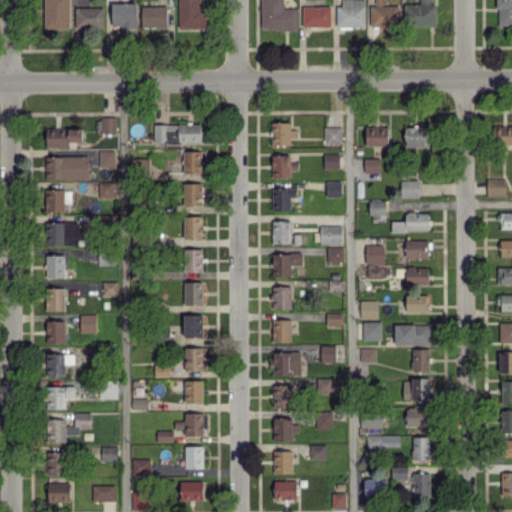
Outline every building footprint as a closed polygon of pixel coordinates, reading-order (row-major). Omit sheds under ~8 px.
[(43,0),(43,28),(68,29),(68,0),(43,0)] [(205,28),(204,7),(199,7),(198,0),(177,0),(179,28),(205,28)] [(260,0),(260,29),(297,29),(297,8),(283,8),(282,0),(260,0)] [(365,27),(364,0),(341,0),(341,6),(336,6),(336,27),(365,27)] [(399,5),(383,5),(382,0),(374,0),(374,5),(370,5),(370,26),(399,26),(399,5)] [(511,0),(496,0),(496,25),(511,25),(511,0)] [(111,23),(121,23),(121,28),(136,29),(137,3),(112,2),(111,23)] [(435,4),(404,3),(403,25),(435,26),(435,4)] [(141,6),(141,28),(167,28),(166,6),(141,6)] [(302,6),(302,27),(330,26),(330,6),(302,6)] [(104,29),(103,7),(75,7),(75,30),(104,29)] [(116,117),(100,117),(100,132),(115,132),(116,117)] [(289,122),(271,122),(271,144),(290,144),(290,137),(296,137),(296,129),(289,129),(289,122)] [(153,124),(154,142),(201,142),(200,123),(153,124)] [(511,125),(495,126),(495,145),(511,144),(511,125)] [(341,126),(324,127),(324,144),(341,144),(341,126)] [(404,126),(404,146),(426,147),(427,127),(404,126)] [(365,145),(388,146),(389,127),(365,127),(365,145)] [(82,128),(46,128),(45,146),(69,147),(69,142),(82,142),(82,128)] [(99,167),(114,167),(114,149),(99,150),(99,167)] [(182,150),(183,173),(202,173),(201,150),(182,150)] [(323,168),(339,168),(339,152),(323,152),(323,168)] [(272,178),(290,177),(290,171),(298,171),(297,162),(289,162),(289,154),(271,154),(272,178)] [(45,179),(88,179),(88,156),(45,156),(45,179)] [(148,167),(149,158),(132,157),(131,166),(148,167)] [(379,172),(379,157),(363,158),(364,173),(379,172)] [(486,195),(504,195),(504,177),(486,178),(486,195)] [(400,180),(400,197),(419,196),(418,180),(400,180)] [(341,196),(340,181),(325,181),(326,197),(341,196)] [(115,182),(98,182),(99,197),(116,196),(115,182)] [(182,205),(201,205),(202,183),(183,183),(182,205)] [(272,184),(271,210),(290,211),(290,200),(296,200),(296,185),(272,184)] [(63,211),(63,202),(71,203),(71,190),(45,189),(45,211),(63,211)] [(385,200),(369,201),(369,215),(385,214),(385,200)] [(511,211),(499,212),(500,229),(511,228),(511,211)] [(429,212),(405,212),(405,221),(391,221),(391,231),(429,230),(429,212)] [(183,239),(202,238),(201,215),(183,216),(183,239)] [(272,243),(291,243),(291,220),(271,220),(272,243)] [(80,221),(45,222),(45,244),(80,243),(80,221)] [(342,243),(341,225),(321,225),(321,244),(342,243)] [(429,240),(405,240),(404,257),(428,258),(429,240)] [(365,263),(384,263),(384,245),(365,244),(365,263)] [(343,247),(326,246),(326,262),(342,263),(343,247)] [(201,271),(202,249),(183,248),(183,271),(201,271)] [(114,265),(115,250),(98,249),(98,264),(114,265)] [(272,276),(290,276),(290,265),(301,265),(301,253),(272,253),(272,276)] [(64,277),(64,255),(46,255),(46,277),(64,277)] [(511,265),(497,266),(496,284),(511,284),(511,265)] [(388,266),(366,267),(367,277),(389,276),(388,266)] [(428,267),(405,267),(406,284),(429,284),(428,267)] [(343,279),(328,280),(328,290),(343,289),(343,279)] [(117,281),(102,281),(102,295),(117,295),(117,281)] [(202,282),(183,281),(183,304),(201,304),(202,282)] [(290,286),(272,286),(272,309),(291,308),(290,286)] [(64,310),(64,287),(46,287),(46,310),(64,310)] [(406,311),(429,311),(429,294),(405,295),(406,311)] [(377,300),(359,300),(359,318),(378,318),(377,300)] [(342,324),(342,313),(326,312),(325,324),(342,324)] [(79,332),(96,331),(96,314),(79,314),(79,332)] [(202,314),(183,314),(184,337),(202,337),(202,314)] [(291,342),(291,319),(272,319),(272,342),(291,342)] [(46,343),(65,343),(64,320),(46,320),(46,343)] [(380,340),(381,321),(362,321),(362,339),(380,340)] [(511,321),(498,322),(499,342),(511,341),(511,321)] [(394,344),(430,345),(430,324),(394,324),(394,344)] [(336,345),(320,345),(320,361),(336,361),(336,345)] [(203,347),(184,347),(184,369),(202,370),(203,347)] [(375,348),(359,347),(359,361),(375,361),(375,348)] [(412,371),(429,370),(428,348),(411,348),(412,371)] [(272,376),(301,375),(300,351),(271,352),(272,376)] [(498,373),(511,373),(511,351),(499,351),(498,373)] [(64,375),(64,364),(74,364),(74,353),(46,353),(46,376),(64,375)] [(154,376),(169,376),(169,364),(154,365),(154,376)] [(333,393),(332,377),(315,378),(315,394),(333,393)] [(430,379),(403,378),(403,399),(430,400),(430,379)] [(117,398),(117,380),(99,380),(99,398),(117,398)] [(202,380),(183,380),(184,403),(203,402),(202,380)] [(500,403),(511,402),(511,380),(501,381),(500,403)] [(272,407),(292,407),(293,385),(273,384),(272,407)] [(47,386),(47,409),(65,408),(64,396),(74,396),(74,386),(47,386)] [(147,409),(147,398),(132,398),(131,409),(147,409)] [(406,425),(430,425),(430,408),(406,408),(406,425)] [(501,432),(511,431),(511,409),(500,410),(501,432)] [(332,411),(315,411),(316,429),(332,429),(332,411)] [(46,441),(66,441),(66,434),(78,434),(78,428),(90,428),(90,412),(74,412),(74,425),(65,425),(65,419),(47,419),(46,441)] [(205,435),(205,413),(184,413),(184,420),(174,420),(174,428),(184,429),(184,435),(205,435)] [(360,427),(382,427),(382,415),(361,415),(360,427)] [(273,440),(291,440),(292,432),(298,432),(299,420),(273,419),(273,440)] [(156,442),(173,441),(172,430),(156,430),(156,442)] [(429,436),(411,436),(412,460),(430,459),(430,450),(429,450),(429,436)] [(391,440),(391,437),(366,437),(367,448),(398,447),(398,440),(391,440)] [(511,438),(503,439),(503,456),(511,455),(511,438)] [(326,458),(325,444),(309,444),(309,459),(326,458)] [(101,460),(117,460),(117,446),(101,445),(101,460)] [(185,468),(203,468),(203,445),(184,445),(185,468)] [(273,473),(292,473),(292,450),(273,450),(273,473)] [(64,451),(46,452),(47,474),(65,474),(64,451)] [(131,458),(131,475),(151,474),(150,458),(131,458)] [(407,466),(390,466),(390,478),(407,478),(407,466)] [(501,494),(511,493),(511,472),(500,473),(501,494)] [(430,473),(412,473),(413,497),(430,497),(430,473)] [(385,479),(363,478),(363,497),(385,498),(385,479)] [(274,499),(296,498),(296,480),(273,481),(274,499)] [(203,481),(174,481),(173,499),(203,500),(203,481)] [(48,483),(48,501),(70,501),(70,483),(48,483)] [(92,500),(115,501),(115,485),(92,484),(92,500)] [(131,491),(132,510),(151,509),(151,490),(131,491)] [(345,507),(345,492),(331,492),(331,507),(345,507)]
